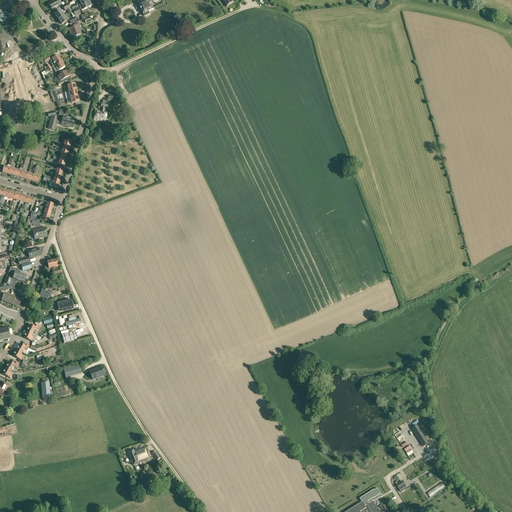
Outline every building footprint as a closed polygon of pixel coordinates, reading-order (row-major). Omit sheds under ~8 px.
[(54,0),(49,3),(52,9),(61,4),(59,0),(54,0)] [(72,9),(72,10),(75,17),(81,15),(79,10),(81,10),(81,11),(92,6),(89,0),(87,0),(86,1),(86,2),(83,3),(83,5),(79,6),(78,7),(72,9)] [(149,12),(152,11),(154,10),(149,0),(137,0),(139,4),(138,4),(143,15),(144,14),(144,16),(146,16),(149,15),(149,14),(149,12)] [(65,11),(67,10),(71,8),(71,7),(71,6),(69,3),(68,3),(69,3),(65,5),(62,6),(65,11)] [(54,14),(58,20),(63,16),(60,11),(54,14)] [(63,16),(58,20),(61,25),(67,21),(63,16)] [(78,27),(81,26),(79,22),(74,24),(75,26),(69,29),(72,38),(81,34),(78,27)] [(52,59),(56,65),(61,61),(58,55),(52,59)] [(56,65),(52,67),(54,69),(57,67),(59,71),(65,67),(61,61),(56,65)] [(67,71),(57,76),(60,81),(58,83),(59,85),(67,81),(65,79),(70,76),(69,75),(70,74),(68,71),(67,72),(67,71)] [(68,89),(65,90),(66,93),(69,92),(68,92),(76,90),(75,84),(67,86),(68,89)] [(67,98),(77,96),(76,90),(68,92),(69,92),(69,94),(66,95),(67,98)] [(119,97),(109,96),(109,100),(113,100),(113,104),(118,104),(119,97)] [(95,110),(94,120),(106,122),(107,112),(104,111),(105,108),(107,109),(108,105),(107,105),(108,101),(103,100),(102,104),(101,111),(95,110)] [(55,151),(46,181),(58,184),(57,183),(58,181),(59,181),(61,174),(60,173),(61,171),(66,154),(55,151)] [(8,152),(6,159),(12,161),(14,161),(16,154),(8,152)] [(16,154),(14,161),(19,162),(21,163),(23,156),(16,154)] [(23,156),(21,163),(26,164),(27,165),(29,158),(23,156)] [(29,158),(27,165),(32,166),(34,167),(36,160),(29,158)] [(36,160),(34,167),(36,167),(43,169),(45,162),(36,160)] [(3,167),(1,174),(9,177),(11,170),(10,169),(3,167)] [(11,170),(9,177),(16,179),(18,172),(13,170),(11,170)] [(18,172),(16,179),(23,181),(25,174),(20,172),(18,172)] [(25,174),(23,181),(30,183),(32,176),(27,174),(25,174)] [(32,176),(30,183),(38,185),(40,178),(34,176),(32,176)] [(4,190),(1,199),(4,199),(4,197),(8,198),(10,192),(4,190)] [(34,212),(33,215),(36,216),(37,215),(41,216),(41,217),(43,218),(42,221),(48,223),(50,216),(37,213),(34,212)] [(33,230),(35,240),(47,237),(45,228),(33,230)] [(28,251),(30,259),(40,256),(38,248),(28,251)] [(0,274),(2,275),(2,271),(6,270),(5,260),(9,259),(8,255),(0,257),(0,261),(0,262),(0,274)] [(53,271),(55,279),(63,277),(60,269),(58,269),(58,267),(57,263),(48,265),(49,269),(56,268),(57,270),(53,271)] [(13,269),(12,274),(26,279),(27,275),(20,273),(21,271),(18,271),(19,269),(16,268),(15,270),(13,269)] [(26,279),(12,274),(11,276),(13,277),(13,279),(12,281),(16,283),(17,281),(24,283),(26,279)] [(42,291),(40,296),(48,299),(50,299),(53,291),(50,290),(49,292),(45,291),(45,292),(42,291)] [(7,303),(10,295),(4,293),(2,301),(7,303)] [(7,303),(13,305),(16,298),(10,295),(7,303)] [(16,298),(13,305),(19,307),(21,300),(16,298)] [(74,306),(73,302),(72,302),(71,299),(69,300),(68,300),(62,301),(57,302),(58,307),(58,308),(60,307),(61,311),(62,311),(70,309),(72,309),(71,306),(74,306)] [(30,325),(27,331),(33,334),(35,330),(37,331),(39,327),(37,326),(36,327),(30,325)] [(0,340),(9,338),(10,337),(8,327),(0,329),(0,340)] [(83,337),(91,336),(90,328),(82,329),(83,337)] [(33,334),(27,331),(24,338),(32,342),(34,339),(35,339),(37,336),(33,334)] [(62,335),(64,343),(76,340),(74,332),(62,335)] [(20,343),(17,350),(22,353),(25,349),(27,350),(29,346),(27,345),(26,347),(20,343)] [(93,352),(91,343),(78,346),(81,355),(93,352)] [(22,353),(17,350),(13,356),(21,361),(24,356),(21,355),(22,353)] [(73,354),(67,356),(69,364),(76,362),(73,354)] [(10,361),(6,368),(12,371),(14,367),(16,368),(19,364),(16,363),(15,365),(10,361)] [(65,377),(81,373),(79,365),(63,369),(65,377)] [(92,380),(105,375),(102,367),(89,371),(92,380)] [(12,371),(6,368),(2,374),(10,379),(13,374),(10,373),(12,371)] [(7,391),(10,386),(3,382),(1,387),(0,386),(0,394),(2,396),(5,390),(7,391)] [(50,398),(49,383),(41,383),(42,399),(50,398)] [(417,426),(412,429),(423,446),(428,443),(417,426)] [(403,433),(397,436),(404,448),(409,445),(403,433)] [(139,463),(149,459),(145,447),(138,450),(137,449),(129,452),(134,465),(139,464),(139,463)] [(152,454),(157,461),(161,458),(157,451),(152,454)] [(379,511),(373,501),(378,500),(377,498),(382,497),(381,497),(381,495),(380,494),(377,488),(374,490),(360,498),(362,502),(346,511),(379,511)]
